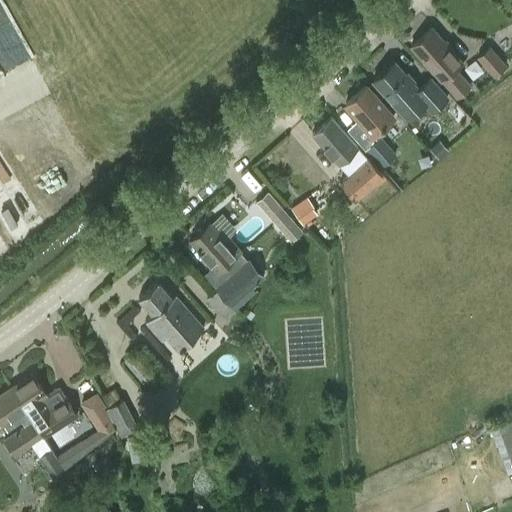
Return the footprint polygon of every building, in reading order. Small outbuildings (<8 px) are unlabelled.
[(411,46),(441,80),(457,98),(471,85),(455,68),(462,62),(432,27),(411,46)] [(489,45),(476,57),(494,77),(507,65),(489,45)] [(430,77),(418,87),(394,61),(374,79),(408,117),(426,102),(433,110),(447,96),(430,77)] [(365,85),(345,102),(373,134),(393,116),(365,85)] [(338,163),(343,158),(353,169),(340,181),(355,197),(383,174),(358,146),(331,116),(312,133),(338,163)] [(381,167),(382,166),(396,155),(379,136),(364,149),(381,167)] [(430,148),(431,149),(439,158),(448,149),(439,139),(430,148)] [(275,222),(286,213),(267,191),(257,201),(269,214),(275,222)] [(290,207),(300,222),(302,225),(317,214),(314,209),(315,208),(307,196),(290,207)] [(215,286),(230,304),(260,277),(238,252),(241,250),(229,237),(225,240),(209,222),(189,240),(223,279),(215,286)] [(161,339),(166,335),(178,349),(205,327),(176,294),(172,297),(158,281),(137,299),(151,315),(145,320),(161,339)] [(126,358),(148,385),(164,371),(140,345),(126,358)] [(32,371),(10,386),(32,418),(45,409),(39,400),(47,394),(32,371)] [(44,437),(32,418),(10,386),(0,392),(0,418),(7,429),(20,420),(23,424),(2,438),(14,456),(31,444),(38,455),(37,456),(51,476),(64,468),(56,456),(51,448),(49,444),(44,437)] [(511,418),(491,427),(508,472),(511,469),(511,418)] [(57,455),(56,456),(64,468),(116,428),(111,419),(57,455)] [(168,455),(163,431),(127,438),(131,462),(168,455)] [(100,477),(114,466),(107,457),(93,468),(100,477)]
